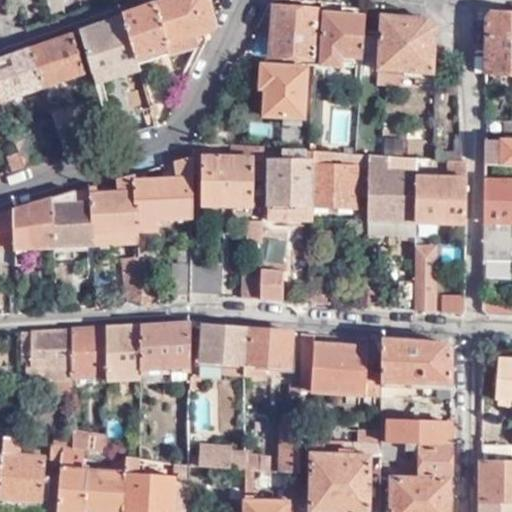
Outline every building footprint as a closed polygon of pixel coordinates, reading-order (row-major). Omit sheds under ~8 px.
[(45,0),(49,15),(62,11),(58,0),(45,0)] [(169,0),(151,7),(167,56),(192,49),(177,80),(183,84),(213,23),(205,0),(169,0)] [(151,7),(122,17),(138,70),(149,66),(148,62),(167,56),(151,7)] [(316,10),(276,7),(272,55),(313,57),(316,10)] [(364,58),(366,28),(367,8),(350,7),(350,12),(325,11),(321,64),(344,66),(345,57),(364,58)] [(485,17),(484,72),(511,73),(511,12),(491,11),(487,13),(485,17)] [(382,16),(381,28),(379,59),(377,82),(399,84),(401,70),(432,73),(436,28),(428,19),(382,16)] [(79,32),(94,84),(138,70),(122,17),(79,32)] [(379,59),(381,28),(366,28),(364,58),(379,59)] [(73,34),(29,48),(42,87),(85,73),(73,34)] [(29,48),(0,58),(0,97),(1,101),(42,87),(29,48)] [(307,69),(262,65),(259,89),(265,90),(263,115),(303,118),(307,69)] [(131,118),(135,131),(155,124),(151,111),(131,118)] [(103,118),(109,140),(128,134),(121,112),(103,118)] [(54,126),(62,150),(73,146),(66,123),(54,126)] [(362,124),(360,147),(374,148),(375,124),(362,124)] [(15,142),(19,154),(36,148),(33,136),(15,142)] [(279,138),(278,149),(281,149),(292,150),(305,151),(310,151),(311,140),(279,138)] [(511,140),(483,139),(483,163),(511,164),(511,140)] [(263,148),(244,147),(243,158),(203,158),(201,205),(250,207),(251,165),(262,165),(263,148)] [(292,150),(281,149),(281,160),(269,160),(267,218),(313,219),(314,203),(316,151),(310,151),(305,151),(305,161),(292,160),(292,150)] [(370,155),(356,154),(343,154),(343,164),(331,163),(332,152),(316,151),(314,203),(344,205),(344,220),(368,221),(370,167),(370,155)] [(13,171),(23,168),(19,154),(8,158),(13,171)] [(370,167),(368,221),(416,222),(417,169),(389,169),(390,156),(370,155),(370,167)] [(390,156),(389,169),(417,169),(417,158),(390,156)] [(136,220),(154,219),(190,217),(190,157),(173,162),(173,177),(134,179),(136,220)] [(469,162),(463,161),(448,160),(447,179),(431,178),(431,159),(417,158),(417,169),(416,222),(467,224),(469,162)] [(87,187),(91,242),(137,238),(137,232),(136,220),(134,179),(134,173),(116,179),(116,193),(94,194),(95,185),(87,187)] [(511,179),(483,178),(481,261),(496,261),(497,224),(511,224),(511,179)] [(57,196),(50,198),(52,245),(91,242),(87,187),(71,192),(71,203),(57,204),(57,196)] [(50,198),(14,209),(15,248),(15,262),(26,262),(27,247),(52,245),(50,198)] [(14,209),(0,212),(0,249),(10,248),(15,248),(14,209)] [(246,243),(260,244),(261,217),(248,216),(246,243)] [(136,220),(137,232),(155,231),(154,219),(136,220)] [(415,238),(416,222),(368,221),(368,234),(415,238)] [(414,278),(413,309),(433,311),(435,259),(448,259),(449,248),(415,245),(414,278)] [(172,293),(189,292),(189,260),(190,246),(176,247),(176,263),(171,263),(172,293)] [(10,248),(0,249),(0,262),(11,262),(10,248)] [(140,302),(140,304),(150,303),(150,293),(154,292),(153,269),(155,268),(155,254),(137,255),(140,302)] [(123,296),(140,302),(137,255),(122,256),(123,296)] [(189,260),(189,292),(218,295),(219,261),(189,260)] [(259,274),(258,298),(282,299),(283,270),(259,269),(259,274)] [(240,273),(240,296),(258,298),(259,274),(240,273)] [(397,278),(397,307),(413,309),(414,278),(397,278)] [(366,285),(365,306),(383,307),(384,285),(366,285)] [(8,289),(9,314),(17,314),(16,289),(8,289)] [(302,293),(301,301),(310,302),(310,293),(302,293)] [(310,293),(310,302),(327,303),(328,295),(310,293)] [(463,313),(464,298),(447,297),(447,312),(463,313)] [(499,302),(480,300),(480,309),(485,315),(511,316),(511,309),(499,309),(499,302)] [(188,379),(188,325),(188,321),(144,324),(142,377),(142,379),(188,379)] [(142,377),(144,324),(107,326),(106,373),(106,378),(142,377)] [(107,326),(72,329),(71,375),(106,373),(107,326)] [(225,375),(245,376),(246,329),(199,326),(199,360),(225,362),(225,375)] [(72,329),(31,332),(30,335),(30,349),(30,359),(26,359),(25,380),(51,380),(51,396),(71,395),(71,375),(72,329)] [(289,367),(290,333),(246,329),(245,376),(263,376),(264,365),(289,367)] [(313,343),(313,334),(298,333),(297,383),(297,391),(374,394),(374,373),(365,373),(366,347),(313,343)] [(378,394),(450,397),(450,351),(448,347),(443,343),(378,338),(378,394)] [(511,359),(496,358),(492,404),(511,405),(511,359)] [(18,439),(19,382),(10,381),(7,438),(18,439)] [(297,398),(297,391),(297,383),(287,383),(286,398),(297,398)] [(276,470),(296,471),(297,440),(297,415),(278,414),(276,470)] [(377,443),(449,445),(449,421),(385,420),(384,435),(377,436),(377,443)] [(355,442),(377,443),(377,436),(377,430),(355,430),(355,442)] [(91,451),(104,452),(104,437),(70,431),(70,447),(74,448),(91,451)] [(187,433),(186,454),(195,455),(196,444),(203,445),(204,433),(187,433)] [(17,456),(18,439),(7,438),(1,437),(0,446),(0,497),(40,501),(44,459),(17,456)] [(352,454),(351,441),(308,440),(306,511),(366,511),(367,454),(352,454)] [(414,475),(448,476),(449,445),(377,443),(377,456),(401,457),(402,448),(409,449),(409,458),(415,458),(414,475)] [(60,446),(48,444),(46,461),(59,462),(60,446)] [(186,454),(187,465),(243,469),(244,453),(230,452),(230,446),(203,445),(196,444),(195,455),(186,454)] [(59,462),(54,511),(120,511),(124,456),(104,452),(91,451),(91,459),(102,460),(102,471),(73,468),(74,448),(70,447),(60,446),(59,462)] [(511,446),(479,446),(479,460),(511,461),(511,446)] [(244,453),(243,469),(253,470),(254,470),(266,470),(267,453),(244,453)] [(124,456),(120,511),(185,511),(187,465),(173,463),(172,470),(178,471),(177,481),(174,480),(174,475),(139,473),(139,458),(124,456)] [(511,461),(479,460),(478,502),(511,503),(511,461)] [(242,511),(287,511),(288,501),(257,500),(257,490),(253,490),(253,470),(243,469),(242,511)] [(281,482),(296,483),(296,471),(276,470),(274,470),(273,476),(280,476),(281,482)] [(384,511),(447,511),(448,476),(414,475),(385,475),(384,511)] [(511,511),(511,503),(478,502),(477,511),(511,511)]
